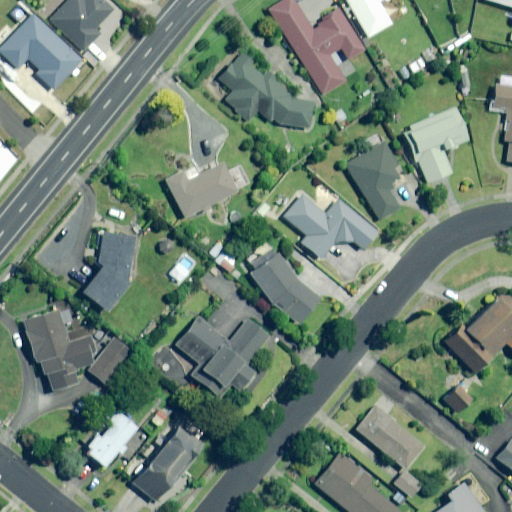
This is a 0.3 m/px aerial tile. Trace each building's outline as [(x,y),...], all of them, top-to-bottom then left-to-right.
[(112,11),(100,0),(69,0),(49,22),(82,52),(98,34),(94,30),(112,11)] [(312,30),(292,0),(282,0),(267,10),(322,95),(344,81),(328,56),(339,49),(346,61),(363,50),(336,9),(315,23),(317,27),(312,30)] [(345,0),(368,38),(391,25),(376,0),(345,0)] [(511,0),(484,0),(511,8),(511,0)] [(79,61),(31,15),(0,48),(0,55),(15,70),(25,59),(38,71),(34,75),(51,91),(79,61)] [(276,123),(275,125),(308,130),(313,102),(297,100),(238,53),(216,80),(230,92),(222,102),(249,124),(258,113),(270,123),(272,120),(276,123)] [(460,97),(467,97),(468,88),(470,88),(470,74),(466,74),(466,67),(458,67),(458,87),(460,88),(460,97)] [(511,78),(499,76),(498,86),(493,85),(488,111),(507,114),(502,142),(507,143),(504,162),(511,163),(511,78)] [(37,137),(0,96),(0,121),(25,149),(37,137)] [(467,142),(453,108),(400,130),(414,163),(417,161),(426,184),(451,174),(442,152),(467,142)] [(395,166),(380,142),(343,164),(378,221),(397,209),(388,194),(391,183),(397,179),(391,168),(395,166)] [(233,193),(219,165),(184,182),(179,172),(162,181),(181,219),(233,193)] [(323,213),(300,193),(280,216),(304,236),(298,243),(319,260),(335,241),(351,242),(360,251),(376,232),(336,198),(323,213)] [(132,238),(100,233),(95,263),(101,267),(80,294),(105,313),(124,289),(132,238)] [(212,239),(205,234),(196,245),(212,259),(219,251),(209,243),(212,239)] [(236,259),(223,249),(213,262),(225,272),(236,259)] [(299,282),(270,256),(248,280),(268,298),(266,300),(294,325),(316,300),(297,284),(299,282)] [(440,343),(472,375),(503,344),(511,352),(511,299),(510,297),(494,296),(491,299),(488,295),(483,300),(486,303),(460,329),(457,326),(440,343)] [(267,338),(223,301),(205,322),(199,316),(174,346),(197,366),(188,375),(213,396),(227,380),(239,390),(252,374),(242,367),(267,338)] [(66,344),(57,312),(22,322),(33,364),(37,363),(41,376),(44,375),(49,393),(75,385),(71,371),(92,365),(85,339),(66,344)] [(131,353),(114,340),(87,373),(104,386),(131,353)] [(471,399),(456,384),(440,399),(455,414),(471,399)] [(423,447),(374,407),(354,431),(403,471),(423,447)] [(157,428),(167,415),(159,408),(149,422),(157,428)] [(136,428),(112,409),(104,419),(111,425),(100,439),(96,436),(86,448),(89,451),(86,455),(102,468),(136,428)] [(202,443),(179,424),(131,485),(153,503),(202,443)] [(511,439),(510,439),(494,459),(511,474),(511,439)] [(372,481),(338,453),(312,485),(345,511),(395,511),(399,508),(370,484),(372,481)] [(419,487),(403,472),(392,483),(408,498),(419,487)] [(482,511),(480,508),(463,483),(445,496),(449,502),(433,511),(482,511)]
